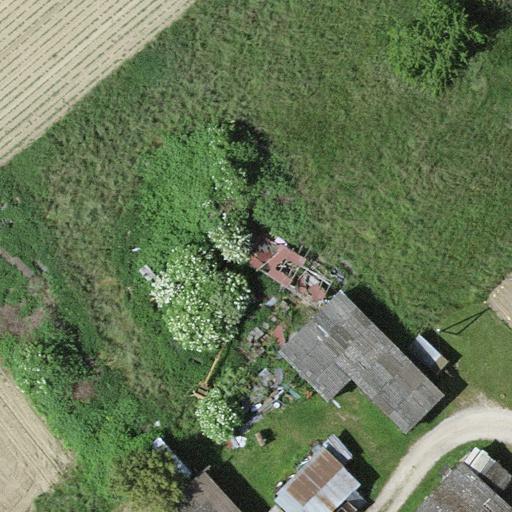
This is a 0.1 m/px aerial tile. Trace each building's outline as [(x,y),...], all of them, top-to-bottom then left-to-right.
[(232,193),(211,217),(318,320),(343,296),(232,193)] [(318,320),(282,355),(329,403),(353,380),(409,437),(445,402),(343,296),(318,320)] [(325,451),(276,499),(289,511),(332,511),(359,486),(325,451)] [(511,511),(465,469),(424,511),(511,511)] [(237,511),(207,478),(169,511),(170,511),(237,511)]
